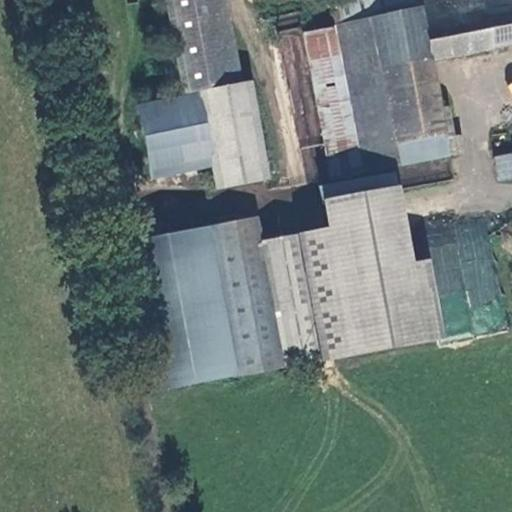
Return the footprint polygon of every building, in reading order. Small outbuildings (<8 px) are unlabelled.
[(166,0),(184,94),(233,85),(217,0),(166,0)] [(380,8),(415,0),(334,0),(337,16),(380,8)] [(431,63),(421,0),(415,0),(380,8),(337,16),(361,171),(399,166),(396,150),(442,142),(438,112),(431,63)] [(421,0),(431,63),(491,52),(486,15),(509,12),(507,0),(421,0)] [(486,15),(491,52),(511,48),(511,0),(507,0),(509,12),(486,15)] [(361,171),(337,16),(301,22),(326,178),(361,171)] [(249,86),(137,107),(151,180),(210,169),(214,193),(266,183),(249,86)] [(445,112),(438,112),(442,142),(396,150),(399,166),(457,156),(454,139),(450,141),(445,112)] [(511,157),(495,160),(498,179),(511,176),(511,157)] [(401,184),(424,179),(421,163),(398,168),(401,184)] [(257,219),(120,243),(146,393),(437,342),(424,266),(408,269),(395,192),(321,205),(326,232),(261,244),(257,219)]
